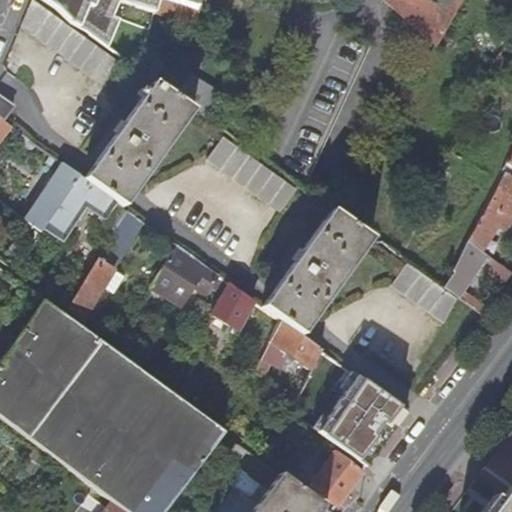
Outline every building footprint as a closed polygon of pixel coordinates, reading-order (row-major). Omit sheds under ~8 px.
[(40,0),(109,48),(126,5),(154,12),(157,4),(158,0),(40,0)] [(200,0),(158,0),(157,4),(154,12),(194,25),(194,24),(193,23),(200,0)] [(385,0),(393,6),(422,31),(421,34),(434,46),(458,0),(441,0),(432,16),(411,0),(385,0)] [(118,61),(32,1),(21,26),(102,83),(118,61)] [(185,72),(173,95),(193,109),(203,115),(217,93),(185,72)] [(123,208),(193,109),(173,95),(172,93),(153,80),(145,92),(140,89),(137,93),(142,96),(84,179),(97,189),(123,208)] [(0,96),(0,118),(2,120),(13,105),(0,96)] [(0,142),(9,130),(0,122),(0,142)] [(297,189),(224,136),(208,159),(281,211),(297,189)] [(511,151),(506,163),(503,168),(511,174),(511,151)] [(62,164),(24,221),(40,233),(44,228),(79,176),(62,164)] [(502,231),(511,215),(511,176),(502,170),(500,177),(467,242),(481,251),(495,227),(502,231)] [(90,208),(117,227),(127,210),(123,208),(97,189),(84,179),(79,176),(44,228),(63,240),(84,209),(88,211),(90,208)] [(333,208),(262,308),(266,311),(282,322),(301,336),(372,236),(342,215),(333,208)] [(105,266),(136,217),(127,210),(117,227),(65,310),(81,320),(112,271),(105,266)] [(459,298),(464,291),(488,256),(481,251),(467,242),(453,270),(453,271),(444,287),(458,297),(459,298)] [(196,283),(207,291),(217,276),(176,246),(149,287),(150,288),(181,306),(192,289),(196,283)] [(511,273),(511,272),(495,260),(486,271),(504,284),(511,273)] [(443,322),(457,299),(407,263),(391,285),(443,322)] [(196,283),(192,289),(203,297),(207,291),(196,283)] [(237,331),(253,302),(227,283),(210,315),(237,331)] [(464,291),(459,298),(478,311),(483,303),(464,291)] [(0,419),(111,504),(121,511),(162,511),(222,433),(168,393),(124,360),(112,352),(62,316),(41,301),(9,347),(0,361),(0,419)] [(256,342),(268,349),(271,343),(282,322),(266,311),(262,317),(267,320),(256,342)] [(271,343),(288,356),(309,371),(320,350),(301,336),(282,322),(271,343)] [(266,361),(271,363),(280,369),(288,356),(271,343),(268,349),(262,359),(266,361)] [(266,361),(262,359),(254,374),(262,378),(271,363),(266,361)] [(315,359),(300,387),(315,395),(330,368),(315,359)] [(347,378),(312,437),(367,470),(402,411),(347,378)] [(511,434),(510,432),(490,459),(485,465),(511,486),(511,434)] [(309,487),(336,507),(362,473),(334,452),(309,487)] [(233,486),(213,511),(318,511),(322,508),(279,475),(267,489),(242,471),(232,485),(233,486)] [(511,511),(511,490),(509,487),(489,511),(511,511)]
